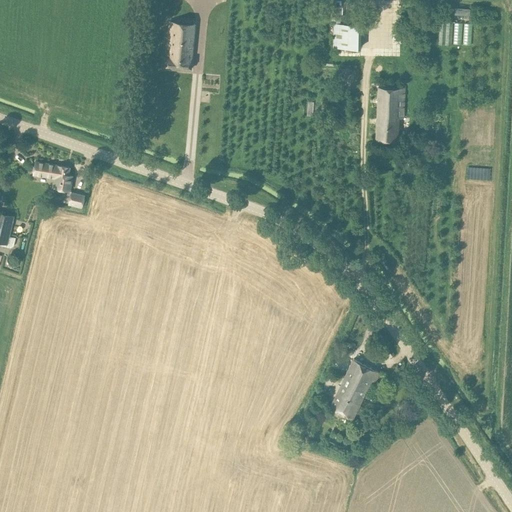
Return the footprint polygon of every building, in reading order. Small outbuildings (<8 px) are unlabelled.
[(453,7),(453,14),(470,15),(470,9),(453,7)] [(166,67),(191,70),(195,23),(170,21),(166,67)] [(472,44),(473,22),(443,21),(442,43),(472,44)] [(362,48),(363,23),(334,23),(334,48),(362,48)] [(378,86),(377,113),(384,113),(383,120),(387,120),(385,139),(397,139),(398,117),(403,118),(405,88),(378,86)] [(340,118),(354,119),(356,100),(341,99),(340,118)] [(377,113),(376,138),(385,139),(387,120),(383,120),(384,113),(377,113)] [(53,187),(70,190),(73,175),(69,174),(70,167),(35,161),(33,174),(54,177),(53,187)] [(469,167),(468,179),(492,180),(492,168),(469,167)] [(72,192),(69,205),(83,208),(85,194),(72,192)] [(0,244),(1,246),(10,248),(13,246),(15,238),(9,236),(14,215),(0,211),(0,244)] [(338,391),(330,407),(352,418),(371,380),(374,382),(379,372),(354,359),(338,391)]
